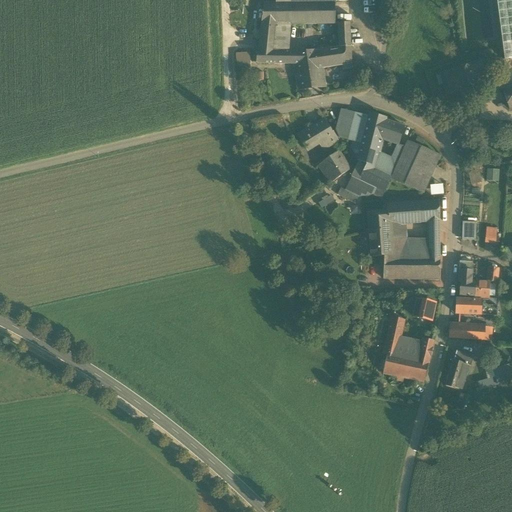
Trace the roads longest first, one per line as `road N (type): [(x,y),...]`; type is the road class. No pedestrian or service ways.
road 1 (residential): [(371,100),(430,126),(452,155),(454,175),(443,334),(400,511)]
road 2 (residential): [(0,172),(241,115),(371,100)]
road 3 (tertiary): [(263,511),(131,398),(0,319)]
